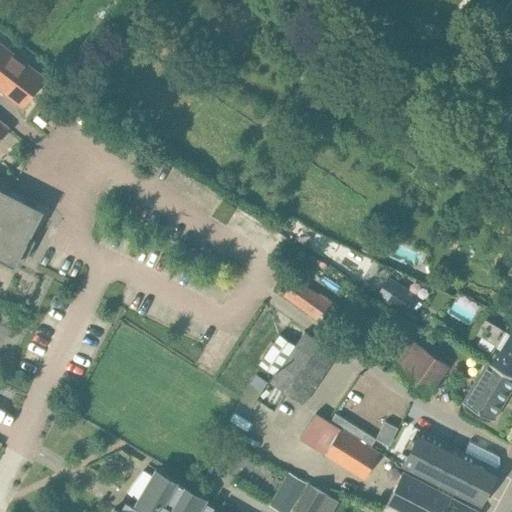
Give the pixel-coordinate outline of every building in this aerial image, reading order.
[(511,0),(493,23),(511,38),(511,0)] [(0,86),(22,104),(43,77),(14,55),(16,53),(12,50),(10,52),(0,44),(0,86)] [(0,139),(9,128),(0,119),(0,139)] [(508,234),(511,228),(511,204),(488,186),(472,206),(508,234)] [(0,258),(15,266),(19,257),(25,260),(35,239),(30,237),(44,209),(0,187),(0,258)] [(377,295),(407,314),(419,296),(389,276),(377,295)] [(330,327),(341,310),(331,303),(333,301),(320,292),(319,294),(295,278),(284,294),(330,327)] [(446,334),(455,322),(439,311),(430,324),(446,334)] [(303,403),(333,361),(320,352),(326,344),(289,319),(259,362),(275,373),(270,380),(303,403)] [(497,344),(489,358),(511,371),(511,327),(508,325),(504,332),(502,331),(503,329),(486,319),(478,332),(497,344)] [(408,337),(385,369),(426,398),(449,367),(408,337)] [(494,419),(511,388),(511,376),(487,361),(463,401),(494,419)] [(249,407),(260,391),(251,385),(240,400),(249,407)] [(315,411),(299,436),(364,478),(380,453),(315,411)] [(341,425),(345,418),(335,412),(330,419),(341,425)] [(345,418),(341,425),(351,432),(355,425),(345,418)] [(361,438),(366,431),(355,425),(351,432),(361,438)] [(421,429),(403,464),(481,504),(499,469),(421,429)] [(366,431),(361,438),(371,445),(376,438),(366,431)] [(196,511),(205,498),(157,469),(153,476),(143,470),(128,490),(139,499),(131,511),(122,511),(115,507),(112,511),(217,511),(216,511),(215,511),(196,511)] [(403,471),(387,504),(402,511),(475,511),(477,509),(403,471)] [(284,511),(287,511),(306,481),(291,472),(272,505),(284,511)] [(296,507),(305,511),(315,511),(327,491),(309,482),(296,507)]
